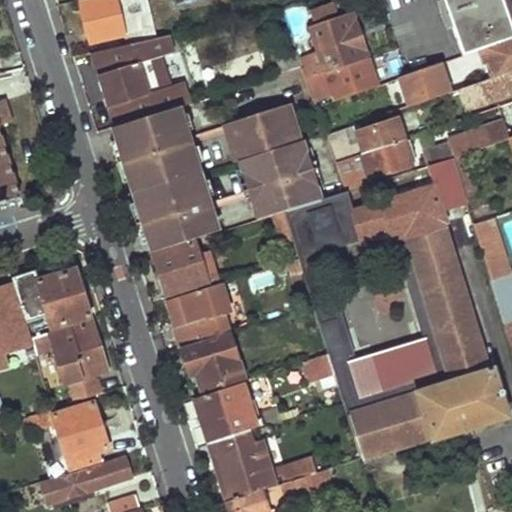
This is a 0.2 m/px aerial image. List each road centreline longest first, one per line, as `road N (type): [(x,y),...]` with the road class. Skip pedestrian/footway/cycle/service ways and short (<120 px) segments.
road 1 (residential): [(190,511),(93,214)]
road 2 (residential): [(93,214),(27,0)]
